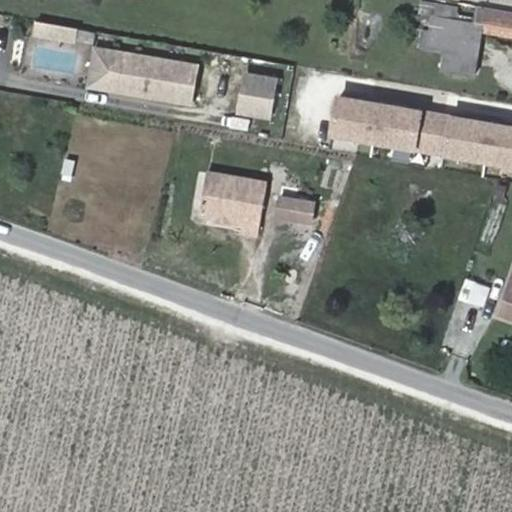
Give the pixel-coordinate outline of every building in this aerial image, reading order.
[(484,24),(482,33),(511,38),(511,12),(486,8),(484,24)] [(484,24),(432,16),(427,51),(444,53),(441,71),(475,76),(482,33),(484,24)] [(33,36),(75,42),(78,27),(36,20),(33,36)] [(82,42),(76,69),(87,72),(94,45),(82,42)] [(85,88),(192,104),(199,61),(92,44),(85,88)] [(235,115),(273,118),(277,74),(239,70),(235,115)] [(511,166),(511,122),(426,109),(427,107),(334,92),(327,137),(511,166)] [(272,186),(212,175),(205,217),(248,225),(247,233),(264,236),(272,186)] [(300,200),(286,197),(282,217),(297,220),(300,200)] [(320,204),(300,200),(297,220),(316,224),(320,204)] [(511,288),(502,315),(511,318),(511,288)]
